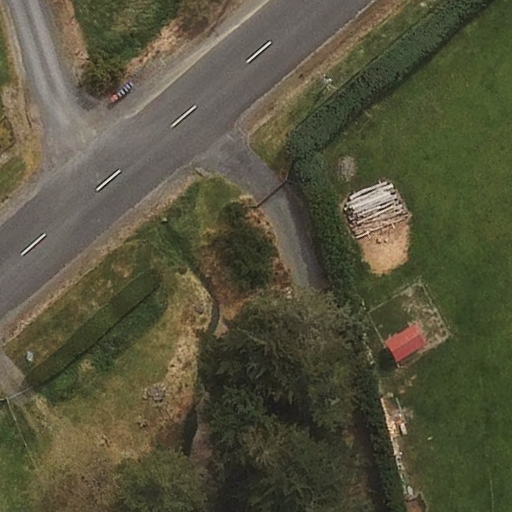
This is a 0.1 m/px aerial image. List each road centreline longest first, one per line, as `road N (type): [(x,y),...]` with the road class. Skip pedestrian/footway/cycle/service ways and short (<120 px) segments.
road 1 (unclassified): [(318,0),(0,271)]
road 2 (unknown): [(0,73),(64,216)]
